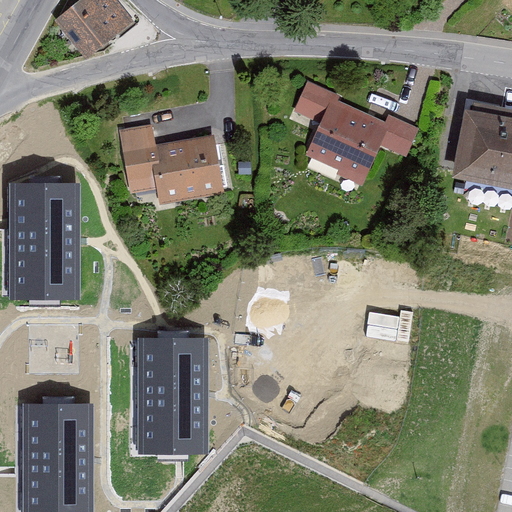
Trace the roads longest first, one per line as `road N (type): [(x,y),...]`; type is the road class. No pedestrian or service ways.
road 1 (residential): [(511,66),(416,50),(209,43)]
road 2 (residential): [(0,95),(209,43)]
